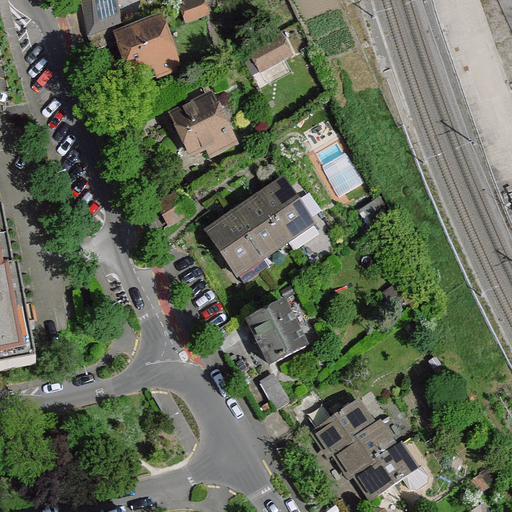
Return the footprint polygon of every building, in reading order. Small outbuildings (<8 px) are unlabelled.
[(209,15),(203,0),(201,0),(183,7),(188,22),(209,15)] [(122,42),(120,36),(112,14),(86,23),(96,51),(122,42)] [(177,70),(160,23),(120,36),(122,42),(134,74),(156,67),(160,75),(177,70)] [(282,36),(251,53),(262,72),(291,55),(282,36)] [(212,98),(174,117),(193,154),(209,147),(214,157),(235,146),(212,98)] [(261,202),(287,239),(311,222),(285,185),(261,202)] [(183,202),(179,195),(158,207),(170,226),(190,213),(183,202)] [(236,219),(262,256),(287,239),(261,202),(236,219)] [(379,204),(362,215),(369,226),(386,215),(379,204)] [(0,245),(9,244),(3,213),(0,213),(0,245)] [(236,219),(211,236),(237,273),(262,256),(236,219)] [(311,222),(287,239),(295,250),(319,234),(311,222)] [(9,244),(0,245),(0,372),(37,366),(20,271),(14,272),(9,244)] [(270,268),(262,256),(237,273),(244,285),(270,268)] [(284,305),(250,322),(271,364),(305,347),(284,305)] [(289,403),(273,378),(261,385),(277,411),(289,403)] [(318,430),(316,431),(333,456),(337,453),(372,429),(356,404),(333,420),(318,430)] [(318,430),(333,420),(325,408),(309,418),(318,430)] [(372,429),(337,453),(354,478),(358,475),(394,451),(377,425),(372,429)] [(399,447),(394,451),(358,475),(375,499),(404,480),(416,472),(399,447)] [(493,470),(498,477),(506,471),(501,464),(493,470)] [(422,468),(416,472),(404,480),(411,491),(418,491),(428,484),(429,478),(422,468)] [(486,486),(480,477),(469,485),(475,493),(486,486)]
